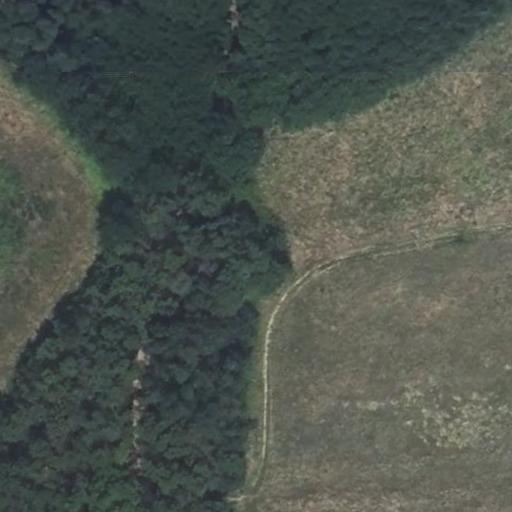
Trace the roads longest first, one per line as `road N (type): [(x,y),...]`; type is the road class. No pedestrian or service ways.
road 1 (track): [(0,463),(140,484),(141,369),(173,270),(176,187),(218,96),(239,0)]
road 2 (track): [(511,217),(317,258),(272,285),(249,334),(247,462),(236,487),(215,497),(140,484)]
